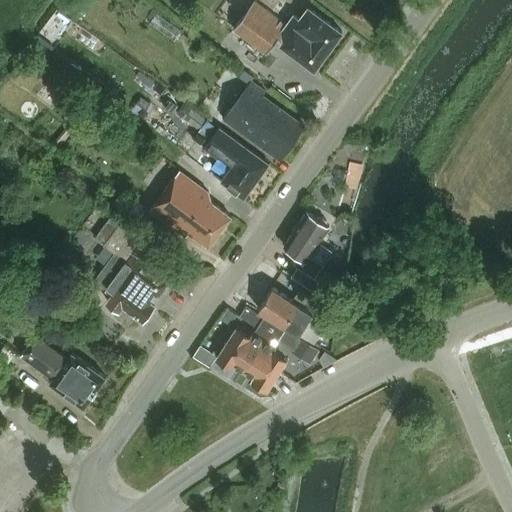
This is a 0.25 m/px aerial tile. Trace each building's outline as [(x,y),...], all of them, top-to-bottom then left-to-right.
[(314,68),(342,30),(308,5),(300,16),(294,11),(286,22),(256,0),(254,0),(234,28),(265,51),(277,34),(283,38),(280,43),(314,68)] [(158,14),(151,23),(174,40),(181,30),(158,14)] [(251,80),(244,89),(222,119),(278,160),(304,126),(262,95),(265,90),(251,80)] [(171,99),(167,106),(173,110),(177,104),(171,99)] [(184,103),(178,112),(199,127),(206,118),(184,103)] [(245,195),(269,161),(220,125),(204,146),(217,156),(220,152),(234,162),(222,178),(245,195)] [(199,132),(195,138),(201,142),(205,136),(199,132)] [(359,184),(363,163),(352,160),(347,181),(359,184)] [(208,245),(230,217),(211,202),(206,192),(178,169),(150,206),(187,236),(191,232),(208,245)] [(133,202),(128,209),(134,213),(139,206),(133,202)] [(308,212),(285,246),(298,255),(295,260),(296,266),(297,267),(298,268),(314,278),(324,264),(312,257),(316,250),(321,243),(331,227),(329,226),(329,222),(323,218),(317,218),(308,212)] [(109,216),(94,237),(115,252),(95,281),(112,293),(108,300),(120,308),(116,313),(130,323),(137,314),(143,318),(154,303),(152,301),(167,279),(152,268),(154,266),(135,252),(143,240),(109,216)] [(316,250),(312,257),(324,264),(333,251),(321,243),(316,250)] [(18,253),(7,267),(26,280),(36,266),(18,253)] [(315,278),(308,288),(319,295),(326,285),(316,279),(315,278)] [(314,313),(312,312),(273,288),(260,310),(316,345),(325,330),(310,321),(314,313)] [(245,371),(277,323),(266,316),(265,318),(248,307),(241,317),(263,331),(260,335),(255,332),(252,338),(237,329),(218,358),(233,368),(235,365),(245,371)] [(281,339),(286,332),(287,329),(277,323),(245,371),(255,377),(253,381),(268,391),(287,361),(273,352),(277,346),(272,343),(275,339),(279,342),(281,339)] [(286,332),(281,339),(295,348),(301,338),(287,329),(286,332)] [(84,406),(105,376),(70,351),(66,356),(36,334),(22,353),(52,375),(49,380),(84,406)] [(295,348),(293,351),(308,361),(310,362),(318,349),(316,348),(301,338),(295,348)] [(194,355),(207,364),(210,366),(217,355),(201,344),(194,355)] [(325,352),(320,359),(325,367),(328,365),(338,360),(330,355),(325,352)]
